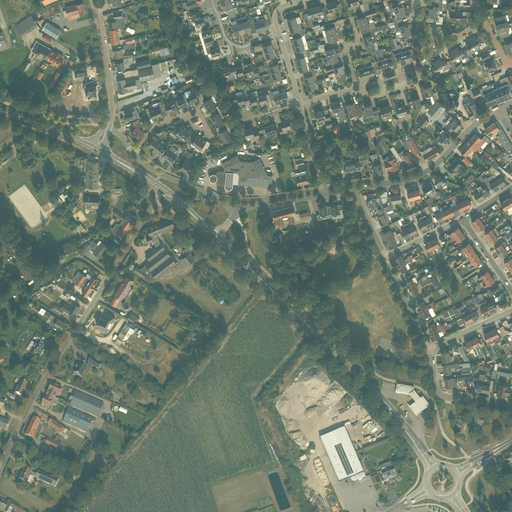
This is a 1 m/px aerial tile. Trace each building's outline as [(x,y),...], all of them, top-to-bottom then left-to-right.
[(194,1),(193,0),(190,0),(189,0),(186,1),(184,2),(187,12),(194,9),(193,6),(197,5),(195,1),(194,1)] [(350,0),(351,2),(348,3),(349,9),(354,8),(353,5),(359,3),(358,0),(350,0)] [(236,6),(235,1),(222,5),(223,10),(227,9),(228,12),(234,10),(238,9),(237,6),(236,6)] [(68,16),(85,12),(83,2),(65,7),(68,16)] [(335,2),(327,4),(330,13),(327,13),(329,20),(332,19),(331,17),(335,15),(333,10),(337,9),(337,8),(339,8),(338,5),(336,5),(335,2)] [(442,10),(442,3),(436,3),(436,6),(433,6),(433,9),(430,9),(429,13),(439,13),(439,10),(442,10)] [(390,16),(395,14),(404,11),(402,7),(399,8),(398,6),(395,7),(394,4),(388,6),(390,12),(390,14),(390,16)] [(321,5),(314,7),(318,19),(321,18),(320,14),(323,13),(321,5)] [(315,20),(318,19),(314,7),(307,9),(310,17),(313,16),(315,20)] [(187,12),(188,13),(186,14),(189,21),(195,19),(199,18),(199,16),(200,16),(198,11),(195,12),(194,9),(187,12)] [(368,20),(372,19),(372,16),(372,15),(377,14),(376,9),(375,9),(372,10),(369,11),(368,11),(368,12),(369,15),(358,19),(357,20),(358,22),(359,22),(360,25),(369,22),(368,20)] [(455,9),(451,9),(451,21),(459,21),(459,12),(455,12),(455,9)] [(392,18),(394,23),(394,25),(400,23),(400,20),(402,19),(402,17),(405,16),(404,11),(395,14),(395,17),(392,18)] [(109,22),(110,30),(118,29),(120,28),(123,27),(122,22),(125,21),(124,16),(122,17),(122,12),(113,13),(114,18),(116,18),(116,21),(109,22)] [(459,12),(459,21),(467,21),(467,12),(459,12)] [(263,30),(268,28),(265,20),(268,19),(266,13),(264,14),(265,18),(259,20),(263,30)] [(436,21),(436,24),(442,24),(442,16),(439,16),(439,13),(429,13),(429,18),(433,18),(433,21),(436,21)] [(38,25),(31,15),(14,26),(22,37),(38,25)] [(509,28),(507,21),(506,21),(504,15),(495,17),(497,23),(495,24),(497,31),(499,30),(500,36),(509,34),(508,28),(509,28)] [(300,16),(295,18),(295,17),(287,20),(289,26),(297,24),(301,22),(300,16)] [(196,30),(203,28),(202,25),(204,24),(203,22),(204,21),(203,17),(199,18),(195,19),(197,25),(194,26),(196,30)] [(255,17),(250,18),(252,24),(255,24),(257,31),(263,30),(259,20),(257,21),(255,17)] [(249,25),(252,24),(250,18),(247,19),(248,21),(242,22),(245,32),(251,30),(249,25)] [(375,25),(375,24),(373,21),(369,22),(360,25),(361,28),(360,29),(360,31),(362,31),(362,32),(370,29),(375,27),(376,27),(376,26),(375,25)] [(61,30),(47,22),(42,30),(56,38),(61,30)] [(242,22),(237,24),(240,33),(245,32),(242,22)] [(401,26),(400,23),(394,25),(395,26),(396,31),(396,32),(396,34),(397,34),(410,30),(408,26),(405,27),(404,25),(401,26)] [(240,33),(237,24),(232,25),(235,35),(240,33)] [(304,32),(303,29),(299,31),(297,24),(289,26),(291,32),(294,31),(295,35),(304,32)] [(334,27),(325,29),(327,36),(336,33),(334,27)] [(204,38),(212,35),(210,31),(209,31),(209,29),(204,31),(203,28),(196,30),(197,34),(202,32),(204,38)] [(118,29),(110,30),(111,43),(119,42),(118,29)] [(371,36),(371,35),(363,38),(366,45),(373,43),(377,41),(375,37),(378,36),(377,34),(383,33),(382,29),(376,31),(374,32),(375,35),(371,36)] [(400,44),(401,44),(406,42),(405,39),(408,39),(408,36),(411,35),(410,30),(397,34),(400,44)] [(293,39),(295,45),(303,43),(301,36),(305,35),(304,32),(295,35),(296,38),(293,39)] [(336,33),(327,36),(329,42),(338,39),(336,33)] [(45,34),(43,38),(49,42),(52,38),(45,34)] [(205,44),(206,48),(213,46),(212,42),(213,42),(212,40),(213,40),(212,35),(204,38),(206,43),(205,44)] [(470,39),(475,47),(478,46),(480,49),(481,49),(487,46),(483,39),(480,41),(478,39),(476,40),(474,37),(470,39)] [(475,47),(470,39),(466,42),(468,45),(466,46),(467,49),(465,50),(468,56),(469,55),(471,59),(474,58),(471,54),(477,50),(475,47)] [(55,64),(58,65),(63,56),(57,52),(56,53),(37,42),(33,51),(52,61),(52,60),(55,62),(55,64)] [(129,48),(136,47),(135,43),(128,44),(123,45),(124,48),(121,49),(114,50),(115,57),(122,56),(123,58),(134,55),(133,51),(125,53),(126,55),(125,55),(124,48),(129,48)] [(300,51),(301,54),(310,51),(309,48),(305,49),(303,43),(295,45),(297,51),(300,51)] [(368,52),(375,50),(373,43),(366,45),(368,52)] [(262,53),(265,53),(273,50),(271,44),(260,47),(262,53)] [(213,46),(206,48),(207,52),(211,51),(213,56),(214,56),(218,54),(221,53),(219,49),(218,49),(217,47),(214,48),(213,46)] [(457,47),(453,50),(458,58),(460,56),(462,59),(468,56),(465,50),(463,52),(461,49),(459,50),(457,47)] [(327,57),(336,54),(334,48),(325,51),(327,57)] [(414,55),(412,49),(403,52),(406,64),(411,63),(410,59),(412,59),(411,56),(414,55)] [(264,64),(273,61),(272,57),(275,56),(273,50),(265,53),(267,59),(266,59),(266,60),(263,61),(264,64)] [(313,50),(310,51),(301,54),(302,57),(296,59),(298,65),(309,62),(307,56),(308,56),(308,55),(311,54),(315,53),(314,50),(313,50)] [(455,59),(458,58),(453,50),(449,52),(451,55),(449,57),(450,59),(448,61),(451,66),(457,63),(455,59)] [(406,64),(403,52),(393,55),(394,57),(395,61),(397,60),(398,63),(401,62),(402,66),(406,64)] [(493,69),(492,69),(496,67),(496,66),(497,66),(495,62),(494,62),(493,60),(491,60),(489,56),(490,56),(488,52),(481,56),(483,60),(485,63),(488,71),(488,70),(489,71),(493,69)] [(325,67),(326,67),(332,66),(331,63),(338,60),(336,54),(327,57),(329,61),(324,62),(325,64),(326,67),(325,67)] [(372,55),(374,61),(375,64),(376,69),(377,69),(379,68),(380,71),(382,70),(383,73),(388,72),(385,63),(384,58),(383,58),(384,60),(378,61),(376,54),(372,55)] [(386,57),(384,58),(385,63),(388,72),(392,71),(391,67),(394,66),(393,64),(396,63),(395,61),(394,57),(393,55),(393,54),(391,55),(392,57),(387,59),(386,57)] [(130,64),(129,57),(122,59),(123,61),(115,63),(115,64),(115,66),(116,66),(116,70),(125,69),(124,65),(130,64)] [(452,73),(455,71),(451,66),(448,61),(446,62),(444,60),(442,61),(440,58),(436,60),(441,68),(443,71),(448,68),(452,73)] [(136,63),(138,68),(151,65),(149,60),(136,63)] [(441,68),(436,60),(432,63),(434,66),(432,67),(433,70),(431,71),(434,77),(440,73),(438,70),(441,68)] [(23,67),(27,70),(31,63),(27,61),(23,67)] [(273,61),(264,64),(265,67),(266,67),(268,73),(279,70),(277,64),(274,65),(273,61)] [(375,64),(374,61),(371,62),(372,65),(366,67),(367,71),(369,80),(374,78),(373,75),(375,74),(374,71),(377,70),(377,69),(376,69),(375,64)] [(311,68),(310,68),(308,62),(309,62),(298,65),(300,72),(305,70),(306,73),(315,71),(314,68),(311,69),(311,68)] [(257,69),(254,70),(252,63),(244,65),(247,75),(251,73),(252,77),(259,75),(257,69)] [(234,74),(232,67),(230,68),(229,65),(226,66),(226,65),(223,66),(223,67),(225,75),(228,74),(229,79),(233,78),(233,81),(236,80),(234,74)] [(325,78),(344,72),(342,65),(334,68),(335,72),(328,74),(328,77),(324,78),(325,78)] [(239,75),(244,74),(242,66),(236,68),(236,66),(232,67),(234,74),(235,73),(237,78),(240,77),(239,75)] [(152,67),(138,70),(140,81),(155,78),(152,67)] [(367,71),(364,71),(363,68),(356,70),(358,76),(360,75),(361,78),(364,78),(365,81),(369,80),(367,71)] [(86,69),(74,71),(76,78),(87,75),(86,69)] [(278,77),(281,76),(279,70),(268,73),(270,79),(264,80),(266,85),(276,81),(279,80),(278,77)] [(304,78),(306,84),(317,80),(315,74),(316,74),(318,73),(317,70),(315,71),(306,73),(307,77),(304,78)] [(39,71),(36,77),(40,80),(44,73),(39,71)] [(49,85),(53,88),(61,73),(57,71),(49,85)] [(460,71),(453,76),(456,81),(463,76),(460,71)] [(346,79),(344,72),(325,78),(325,81),(327,87),(331,85),(329,80),(331,79),(331,80),(337,78),(338,81),(339,81),(339,84),(343,83),(342,80),(346,79)] [(137,87),(135,80),(125,82),(125,80),(117,82),(120,93),(127,91),(127,90),(137,87)] [(316,88),(315,85),(318,83),(317,80),(306,84),(308,90),(316,88)] [(88,94),(89,99),(97,97),(96,90),(97,90),(96,85),(93,86),(93,82),(86,83),(87,88),(85,88),(86,94),(88,94)] [(60,96),(68,85),(63,83),(56,93),(60,96)] [(481,89),(488,106),(508,98),(508,99),(511,97),(511,96),(507,84),(490,91),(488,86),(481,89)] [(473,93),(476,98),(482,95),(478,89),(477,87),(475,88),(474,85),(470,88),(473,93)] [(423,88),(426,96),(431,94),(433,100),(440,98),(438,91),(433,93),(431,86),(423,88)] [(269,95),(268,92),(267,89),(262,90),(264,95),(258,96),(259,97),(261,106),(264,105),(263,103),(268,102),(266,96),(269,95)] [(279,90),(282,101),(288,99),(286,92),(285,92),(284,89),(279,90)] [(185,94),(187,100),(189,105),(194,103),(194,101),(198,100),(195,92),(192,93),(190,91),(190,90),(184,93),(185,94)] [(268,92),(269,95),(271,100),(275,99),(276,103),(282,101),(279,90),(272,92),(272,91),(268,92)] [(246,96),(248,103),(251,102),(252,105),(258,103),(256,97),(259,97),(258,96),(258,94),(256,95),(255,92),(246,94),(246,96)] [(83,109),(80,103),(87,101),(84,93),(62,100),(66,112),(78,108),(79,111),(83,109)] [(185,94),(177,98),(178,99),(180,103),(180,105),(181,108),(187,106),(185,101),(187,100),(185,94)] [(232,96),(234,103),(238,101),(239,104),(245,102),(245,104),(248,103),(246,96),(243,97),(242,94),(236,96),(236,95),(232,96)] [(213,102),(211,97),(203,101),(205,104),(203,104),(204,107),(213,102)] [(179,109),(177,106),(180,105),(180,103),(178,99),(177,98),(169,101),(174,111),(179,109)] [(420,105),(418,98),(411,100),(414,108),(415,112),(420,110),(421,113),(427,112),(424,104),(420,105)] [(166,109),(169,114),(174,111),(169,101),(164,103),(163,100),(160,101),(164,110),(166,109)] [(446,108),(437,100),(427,111),(437,119),(446,108)] [(471,113),(468,114),(470,118),(480,113),(473,100),(466,104),(471,113)] [(152,104),(154,109),(158,118),(163,116),(161,111),(164,110),(160,101),(152,104)] [(339,113),(345,112),(344,106),(340,107),(338,101),(331,104),(334,111),(338,110),(339,113)] [(213,102),(204,107),(206,109),(207,108),(208,111),(216,107),(213,102)] [(354,103),(346,105),(349,116),(353,115),(355,120),(359,118),(359,117),(362,116),(360,109),(356,110),(354,103)] [(377,110),(373,111),(371,104),(364,106),(367,115),(372,113),(374,120),(379,118),(377,110)] [(398,107),(397,104),(395,105),(398,116),(405,114),(406,118),(412,117),(409,109),(406,110),(405,106),(398,107)] [(127,120),(131,119),(131,120),(140,117),(135,106),(127,109),(128,112),(124,114),(127,120)] [(387,119),(392,117),(389,106),(380,109),(383,118),(383,116),(386,115),(387,119)] [(154,109),(149,111),(148,109),(146,111),(148,117),(151,115),(153,120),(158,118),(154,109)] [(316,112),(317,116),(316,117),(317,120),(325,117),(326,121),(325,122),(327,128),(333,126),(329,113),(325,114),(323,110),(316,112)] [(211,120),(212,122),(221,118),(219,113),(211,117),(213,119),(211,120)] [(424,117),(418,123),(423,127),(428,122),(424,117)] [(221,118),(212,122),(213,125),(215,124),(216,126),(224,123),(221,118)] [(451,127),(448,129),(452,132),(454,129),(456,131),(457,130),(459,129),(459,128),(461,125),(456,121),(453,118),(448,124),(451,127)] [(278,127),(281,134),(287,132),(286,129),(291,127),(289,119),(281,122),(282,126),(278,127)] [(134,135),(139,138),(144,132),(139,128),(141,125),(139,123),(137,120),(130,123),(131,126),(135,128),(131,134),(134,136),(134,135)] [(494,122),(489,125),(497,136),(503,132),(496,121),(495,122),(494,122)] [(268,135),(277,132),(274,124),(267,126),(266,123),(259,125),(261,133),(267,131),(268,135)] [(177,133),(181,136),(186,128),(182,125),(179,129),(176,127),(177,126),(172,132),(175,134),(177,133)] [(497,137),(497,136),(489,125),(484,129),(490,137),(492,135),(495,139),(497,137)] [(252,127),(244,130),(246,137),(250,136),(251,140),(260,138),(257,130),(253,131),(252,127)] [(186,128),(181,136),(185,139),(184,140),(187,143),(191,137),(188,135),(191,131),(186,128)] [(219,136),(220,138),(229,133),(226,129),(219,132),(221,135),(219,136)] [(497,136),(497,137),(500,141),(506,150),(510,148),(511,146),(506,136),(503,132),(497,136)] [(229,133),(220,138),(221,140),(223,139),(224,142),(231,138),(229,133)] [(438,142),(440,140),(444,143),(449,138),(444,133),(441,136),(439,134),(434,139),(438,142)] [(475,133),(470,139),(473,143),(475,141),(477,143),(480,146),(481,147),(486,141),(488,143),(491,140),(485,135),(481,139),(475,133)] [(187,143),(195,148),(196,146),(201,138),(197,135),(194,139),(191,137),(187,143)] [(158,139),(155,137),(148,145),(154,150),(153,151),(157,154),(163,146),(157,142),(158,139)] [(203,146),(206,142),(201,138),(196,146),(195,148),(194,149),(199,152),(200,151),(203,153),(206,148),(203,146)] [(412,138),(407,141),(411,148),(414,154),(420,151),(412,138)] [(473,143),(470,139),(466,143),(473,150),(473,151),(474,152),(480,146),(477,143),(475,141),(473,143)] [(411,148),(407,141),(406,140),(402,143),(406,151),(411,148)] [(473,150),(466,143),(460,150),(466,156),(471,150),(473,151),(473,150)] [(172,163),(177,155),(169,149),(169,148),(167,146),(163,152),(166,153),(164,156),(169,159),(168,160),(172,163)] [(394,155),(398,153),(393,146),(389,148),(394,155)] [(440,154),(435,146),(431,148),(431,147),(421,152),(423,155),(427,161),(440,154)] [(506,150),(502,153),(499,154),(501,159),(504,157),(508,163),(508,162),(511,161),(511,160),(511,151),(510,148),(506,150)] [(415,160),(409,152),(404,155),(403,154),(400,156),(405,163),(408,162),(409,164),(415,160)] [(380,163),(379,164),(376,153),(369,155),(371,159),(373,163),(376,173),(378,172),(379,173),(383,172),(380,163)] [(494,162),(484,154),(481,158),(491,166),(494,162)] [(210,176),(209,177),(210,179),(210,180),(211,181),(212,182),(213,182),(214,182),(216,181),(224,186),(225,188),(226,189),(227,189),(228,189),(229,189),(230,189),(231,189),(232,188),(232,187),(233,186),(233,183),(272,187),(273,175),(267,175),(259,158),(253,161),(240,160),(237,155),(222,163),(224,168),(224,171),(220,171),(214,174),(213,174),(212,174),(211,175),(210,175),(210,176)] [(468,166),(472,162),(465,156),(462,160),(468,166)] [(356,162),(358,170),(361,169),(361,172),(368,171),(366,158),(359,160),(359,162),(356,162)] [(387,160),(387,161),(384,162),(387,171),(391,170),(391,171),(399,168),(395,158),(387,160)] [(358,170),(356,162),(353,163),(352,159),(349,159),(350,163),(344,164),(345,172),(350,172),(350,171),(352,171),(358,170)] [(450,165),(452,167),(448,172),(452,175),(456,171),(461,176),(467,170),(462,165),(456,159),(450,165)] [(99,162),(90,161),(89,171),(86,171),(85,187),(97,188),(99,162)] [(191,162),(189,164),(185,161),(180,168),(186,172),(188,170),(190,172),(195,165),(191,162)] [(488,169),(492,175),(494,178),(500,187),(505,183),(501,176),(499,178),(497,175),(500,173),(496,169),(491,166),(488,169)] [(296,176),(298,186),(308,183),(306,174),(296,176)] [(475,177),(472,174),(467,179),(471,182),(475,177)] [(486,184),(483,179),(481,175),(478,177),(483,185),(486,184)] [(486,177),(483,179),(486,184),(489,182),(494,190),(500,187),(494,178),(492,175),(487,178),(486,177)] [(440,177),(435,180),(440,189),(447,185),(445,181),(443,182),(440,177)] [(425,200),(426,201),(428,206),(430,204),(434,203),(431,197),(438,194),(435,190),(431,182),(422,187),(427,195),(429,194),(431,197),(425,200)] [(485,187),(483,188),(480,185),(477,187),(484,197),(490,193),(485,187)] [(474,189),(476,192),(474,194),(478,201),(484,197),(477,187),(474,189)] [(419,189),(413,191),(415,198),(418,198),(419,202),(422,201),(419,189)] [(412,199),(415,198),(413,191),(407,192),(410,204),(413,203),(412,199)] [(98,206),(99,206),(99,196),(85,195),(84,205),(92,205),(92,209),(98,209),(98,206)] [(465,200),(462,202),(465,208),(471,206),(466,195),(464,196),(465,200)] [(382,211),(378,202),(380,201),(379,198),(377,198),(374,199),(374,198),(368,201),(370,206),(372,205),(370,206),(373,213),(376,212),(378,216),(382,214),(381,212),(382,211)] [(55,207),(60,204),(56,199),(52,202),(55,207)] [(465,208),(462,202),(459,203),(457,199),(455,201),(457,204),(460,211),(465,208)] [(508,212),(506,208),(509,207),(505,200),(500,203),(504,210),(506,213),(508,212)] [(332,217),(332,214),(330,206),(326,207),(326,205),(325,205),(324,204),(323,204),(322,205),(319,206),(320,215),(324,214),(327,218),(332,217)] [(338,218),(344,217),(342,204),(338,205),(338,204),(334,204),(333,204),(332,204),(331,205),(330,205),(330,206),(332,214),(336,214),(338,218)] [(430,204),(428,206),(427,206),(430,214),(434,212),(438,221),(444,219),(440,212),(439,208),(433,211),(430,204)] [(454,214),(460,211),(457,204),(451,207),(454,214)] [(451,207),(449,208),(447,205),(444,206),(449,216),(454,214),(451,207)] [(444,219),(449,216),(444,206),(441,207),(443,211),(440,212),(444,219)] [(292,223),(288,207),(283,208),(286,221),(288,220),(289,223),(292,223)] [(278,210),(282,225),(284,225),(283,221),(286,221),(283,208),(278,210)] [(278,210),(272,211),(276,224),(278,223),(279,226),(282,225),(278,210)] [(383,214),(387,212),(386,210),(385,210),(382,211),(381,212),(382,214),(378,216),(377,216),(381,225),(387,222),(383,214)] [(419,210),(410,214),(413,219),(417,217),(415,215),(420,213),(419,210)] [(123,221),(115,232),(122,238),(137,217),(129,211),(124,217),(116,211),(113,214),(123,221)] [(299,214),(301,220),(309,218),(307,212),(299,214)] [(425,215),(422,217),(427,227),(433,224),(430,217),(427,218),(425,215)] [(483,217),(482,215),(472,221),(475,226),(481,222),(480,219),(483,217)] [(427,227),(422,217),(419,218),(421,221),(418,223),(421,230),(427,227)] [(171,218),(157,223),(162,234),(170,231),(170,229),(175,227),(171,218)] [(383,233),(386,239),(397,234),(395,231),(391,232),(390,230),(389,228),(396,225),(395,222),(385,226),(387,231),(383,233)] [(478,231),(488,224),(486,222),(483,224),(481,222),(475,226),(478,231)] [(132,272),(150,285),(176,264),(159,241),(157,236),(162,234),(157,223),(147,228),(150,236),(146,238),(149,243),(153,241),(156,247),(146,255),(150,260),(145,264),(151,271),(148,273),(136,266),(132,272)] [(414,225),(411,226),(409,223),(406,225),(411,235),(417,232),(414,225)] [(402,225),(404,229),(401,231),(405,238),(411,235),(406,225),(406,224),(402,225)] [(0,240),(29,280),(38,273),(4,226),(0,229),(0,240)] [(455,237),(461,232),(458,227),(448,234),(450,236),(453,234),(455,237)] [(485,233),(488,238),(495,233),(493,231),(496,229),(494,227),(485,233)] [(285,236),(288,234),(291,241),(294,240),(295,240),(289,230),(286,231),(283,233),(285,236)] [(398,237),(399,239),(402,238),(400,232),(397,234),(386,239),(389,245),(392,244),(394,248),(398,246),(396,242),(394,239),(398,237)] [(461,232),(455,237),(457,239),(453,241),(455,243),(465,237),(461,232)] [(501,236),(500,234),(497,236),(495,233),(488,238),(491,243),(501,236)] [(436,238),(430,241),(434,248),(437,247),(439,250),(441,249),(436,238)] [(108,248),(108,247),(100,241),(97,244),(92,240),(89,245),(87,243),(79,252),(84,255),(91,246),(92,247),(90,250),(100,258),(105,252),(104,252),(104,251),(107,247),(108,248)] [(434,248),(430,241),(425,243),(430,255),(433,253),(431,250),(434,248)] [(494,248),(498,252),(505,248),(503,245),(505,243),(504,241),(494,248)] [(195,249),(190,242),(185,246),(190,253),(195,249)] [(459,249),(462,254),(472,248),(469,243),(459,249)] [(475,252),(472,248),(462,254),(464,257),(461,259),(462,261),(475,252)] [(511,251),(509,249),(507,250),(505,248),(498,252),(501,257),(511,251)] [(475,252),(462,261),(464,263),(467,261),(467,262),(470,260),(472,262),(478,257),(475,252)] [(195,259),(190,253),(180,260),(185,267),(195,259)] [(401,255),(395,258),(398,265),(412,259),(410,255),(407,256),(408,258),(403,260),(401,255)] [(478,257),(472,262),(473,264),(470,266),(472,268),(482,262),(478,257)] [(412,259),(398,265),(402,272),(407,269),(405,264),(410,262),(410,264),(413,262),(416,261),(415,258),(412,259)] [(484,280),(491,276),(488,270),(477,277),(479,280),(482,277),(484,280)] [(76,274),(75,276),(92,288),(97,280),(92,277),(90,280),(78,271),(76,274)] [(75,277),(73,276),(71,279),(71,281),(80,287),(80,286),(84,289),(82,293),(87,296),(92,288),(75,276),(75,277)] [(131,296),(134,290),(130,287),(134,280),(126,276),(115,294),(116,295),(110,304),(115,307),(120,298),(123,300),(127,294),(131,296)] [(410,288),(417,285),(420,283),(423,282),(423,281),(427,279),(426,276),(418,279),(419,281),(418,282),(415,277),(406,281),(410,288)] [(435,276),(430,279),(435,289),(440,286),(435,276)] [(483,285),(484,288),(494,281),(491,276),(484,280),(486,283),(483,285)] [(490,289),(492,294),(500,288),(497,284),(490,289)] [(417,285),(410,288),(413,295),(419,292),(416,287),(418,287),(417,285)] [(481,293),(473,297),(475,304),(480,302),(479,299),(483,297),(481,293)] [(502,299),(498,301),(498,300),(496,301),(498,306),(500,305),(501,307),(502,306),(502,307),(506,305),(506,304),(508,304),(503,293),(499,294),(502,299)] [(489,300),(485,301),(487,305),(490,312),(496,309),(492,298),(489,299),(489,300)] [(421,311),(427,307),(427,305),(425,306),(423,301),(417,304),(421,311)] [(483,315),(490,312),(487,305),(485,301),(479,304),(483,315)] [(60,308),(53,303),(49,310),(60,317),(64,310),(67,313),(68,311),(75,315),(80,307),(74,303),(71,307),(64,303),(60,308)] [(470,313),(473,320),(479,317),(476,311),(476,310),(474,306),(471,308),(473,312),(470,313)] [(427,307),(421,311),(424,317),(429,315),(427,310),(428,309),(427,307)] [(62,329),(65,323),(41,308),(39,312),(43,315),(51,320),(52,319),(56,322),(55,324),(62,329)] [(467,322),(473,320),(470,313),(466,315),(464,311),(461,312),(463,316),(464,316),(467,322)] [(135,320),(137,317),(131,313),(128,319),(133,322),(135,320)] [(431,333),(448,324),(447,322),(441,325),(440,324),(436,326),(437,327),(436,328),(434,323),(428,326),(431,333)] [(130,327),(125,324),(115,340),(120,343),(130,327)] [(440,336),(438,332),(439,331),(439,332),(443,331),(443,330),(451,326),(450,324),(448,324),(431,333),(434,339),(440,336)] [(507,334),(502,326),(499,328),(501,331),(503,336),(507,334)] [(496,329),(490,332),(495,342),(497,347),(498,346),(497,342),(501,341),(500,340),(501,339),(499,335),(496,329)] [(511,330),(507,334),(503,336),(507,342),(506,343),(511,355),(511,354),(511,330)] [(495,342),(490,332),(484,334),(487,341),(486,341),(488,345),(495,342)] [(43,350),(46,346),(41,343),(44,338),(37,334),(34,339),(38,341),(35,344),(32,348),(33,348),(30,352),(39,358),(41,353),(42,354),(44,351),(43,350)] [(478,345),(481,344),(478,337),(471,340),(478,354),(481,353),(478,345)] [(469,349),(471,348),(475,356),(478,354),(471,340),(465,343),(466,345),(464,346),(463,345),(466,351),(469,350),(469,349)] [(511,355),(506,343),(502,345),(508,357),(511,355)] [(492,360),(496,358),(491,349),(488,350),(492,360)] [(442,353),(443,361),(454,360),(453,350),(448,350),(449,353),(442,353)] [(77,375),(84,379),(92,366),(98,369),(101,365),(90,358),(88,363),(89,363),(87,366),(80,362),(73,373),(74,374),(77,376),(77,375)] [(451,368),(455,367),(455,369),(461,368),(461,374),(471,373),(470,368),(471,368),(469,362),(469,360),(452,362),(452,364),(443,365),(444,373),(451,372),(451,368)] [(482,391),(483,384),(479,383),(480,378),(473,376),(472,382),(476,383),(475,389),(482,391)] [(28,385),(27,384),(29,380),(22,377),(20,381),(21,381),(15,393),(14,392),(14,391),(12,394),(9,392),(7,396),(14,400),(16,396),(17,394),(21,396),(25,389),(26,389),(28,385)] [(445,386),(446,387),(450,386),(450,388),(456,388),(456,384),(452,385),(451,378),(445,378),(445,383),(444,383),(444,386),(445,386)] [(488,392),(489,385),(490,385),(491,380),(488,379),(487,385),(483,384),(482,391),(488,392)] [(48,391),(46,396),(50,398),(51,397),(54,398),(56,394),(59,396),(62,389),(51,384),(48,391)] [(503,395),(503,394),(509,395),(510,388),(507,387),(507,386),(499,384),(498,394),(503,395)] [(413,396),(414,389),(397,385),(396,393),(413,396)] [(104,404),(75,392),(70,405),(98,418),(104,404)] [(53,401),(54,398),(51,397),(50,398),(46,396),(45,398),(44,398),(41,405),(45,407),(45,408),(49,409),(51,403),(52,403),(53,401)] [(96,420),(93,419),(73,410),(67,424),(87,433),(92,421),(95,423),(96,420)] [(456,427),(461,428),(465,415),(460,414),(456,427)] [(33,431),(36,433),(38,428),(38,427),(41,422),(33,418),(28,428),(33,430),(33,431)] [(56,429),(60,424),(51,418),(48,423),(56,429)] [(1,419),(0,419),(0,427),(5,430),(8,424),(6,423),(7,421),(1,419)] [(33,430),(28,428),(25,435),(33,439),(37,441),(40,434),(36,433),(33,431),(33,430)] [(57,444),(47,439),(45,443),(55,449),(57,444)] [(363,442),(355,445),(357,450),(366,447),(363,442)] [(388,478),(396,475),(391,463),(386,465),(387,468),(381,471),(385,481),(389,480),(388,478)] [(360,465),(336,476),(339,484),(350,479),(350,481),(351,480),(352,481),(355,482),(366,478),(360,465)] [(21,473),(19,479),(27,482),(30,476),(55,487),(58,480),(37,471),(36,474),(31,472),(32,471),(24,468),(25,468),(22,473),(21,473)] [(370,478),(374,486),(381,483),(377,475),(370,478)] [(333,511),(335,511),(339,510),(333,495),(328,497),(333,511)] [(8,506),(9,505),(0,501),(0,508),(1,509),(0,510),(3,511),(4,511),(7,511),(9,506),(8,506)]
